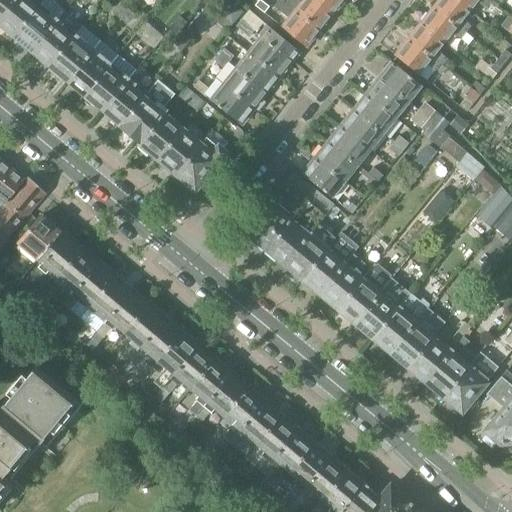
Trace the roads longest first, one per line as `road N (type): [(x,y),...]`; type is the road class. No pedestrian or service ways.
road 1 (residential): [(183,261),(385,0)]
road 2 (secondary): [(183,261),(0,109)]
road 3 (secondary): [(364,410),(183,261)]
road 4 (secondary): [(493,511),(364,410)]
road 5 (secondary): [(364,410),(459,511)]
